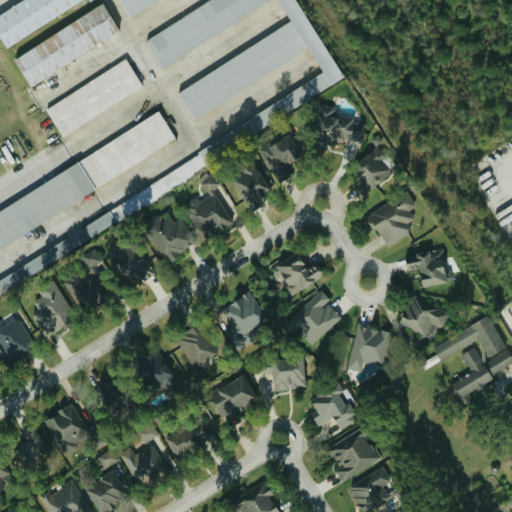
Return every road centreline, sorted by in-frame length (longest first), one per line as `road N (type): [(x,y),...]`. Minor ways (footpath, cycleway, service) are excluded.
road 1 (residential): [(0,408),(323,207)]
road 2 (residential): [(166,511),(280,440)]
